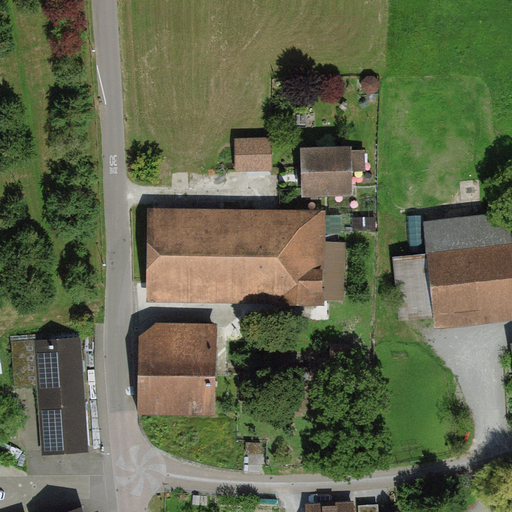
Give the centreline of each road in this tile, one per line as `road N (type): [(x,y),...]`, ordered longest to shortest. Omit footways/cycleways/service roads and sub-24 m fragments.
road 1 (unclassified): [(106,0),(131,475)]
road 2 (residential): [(131,475),(346,489),(511,455)]
